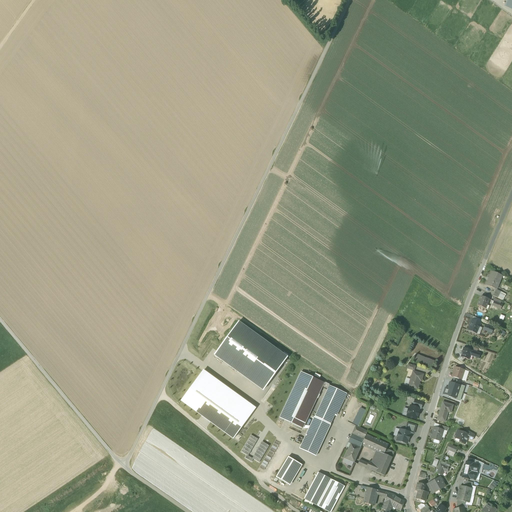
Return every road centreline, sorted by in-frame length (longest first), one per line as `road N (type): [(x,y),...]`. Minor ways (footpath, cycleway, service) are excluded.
road 1 (unclassified): [(348,0),(123,467)]
road 2 (residential): [(511,194),(448,356),(409,511)]
road 3 (unclassified): [(0,320),(123,467)]
